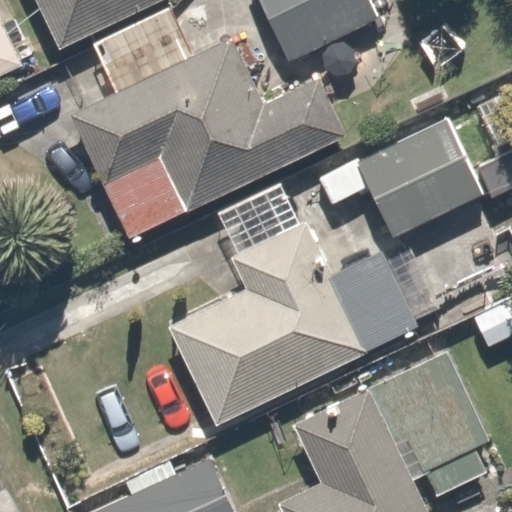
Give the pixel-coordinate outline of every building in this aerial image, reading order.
[(46,0),(69,46),(165,0),(46,0)] [(387,17),(378,0),(267,0),(295,61),(387,17)] [(136,236),(355,134),(326,75),(272,101),(239,35),(203,53),(179,4),(100,41),(124,90),(77,112),(136,236)] [(3,5),(0,6),(0,77),(31,64),(28,58),(37,53),(20,17),(11,21),(3,5)] [(483,189),(446,115),(354,159),(390,234),(483,189)] [(439,305),(409,243),(384,255),(381,248),(330,273),(304,217),(297,219),(278,181),(216,211),(233,250),(227,253),(242,285),(164,323),(212,425),(365,351),(363,347),(415,321),(414,317),(439,305)] [(429,511),(411,475),(425,468),(436,492),(486,467),(473,443),(487,436),(445,346),(290,422),(316,474),(274,494),(282,511),(429,511)] [(235,511),(209,454),(85,511),(235,511)]
